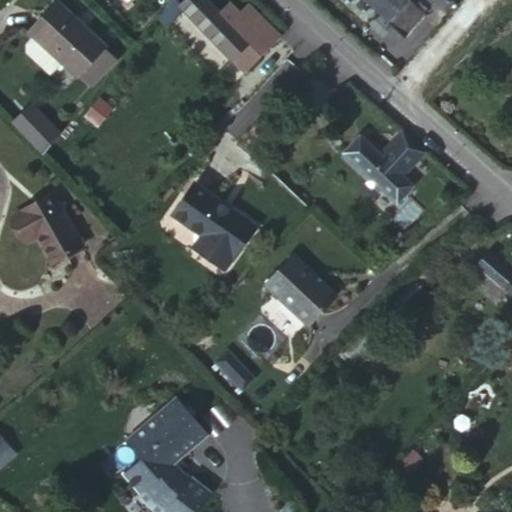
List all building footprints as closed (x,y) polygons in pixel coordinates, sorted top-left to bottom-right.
[(183,0),(178,5),(183,11),(246,71),(279,37),(248,6),(230,24),(205,0),(183,0)] [(349,0),(352,2),(352,0),(364,0),(404,36),(425,14),(409,0),(349,0)] [(437,0),(416,0),(428,10),(437,0)] [(36,36),(64,7),(58,3),(31,31),(36,36)] [(166,26),(183,11),(178,5),(162,21),(166,26)] [(106,46),(64,7),(36,36),(29,44),(30,50),(50,70),(61,59),(78,74),(106,46)] [(104,48),(80,73),(91,84),(116,60),(104,48)] [(33,109),(14,128),(42,156),(61,138),(33,109)] [(412,185),(360,136),(346,152),(397,201),(412,185)] [(259,228),(198,186),(176,216),(206,237),(200,246),(231,269),(259,228)] [(15,215),(27,237),(41,230),(58,259),(83,245),(52,194),(15,215)] [(41,230),(27,237),(29,242),(38,238),(53,263),(58,259),(41,230)] [(511,250),(504,261),(489,248),(474,266),(481,272),(473,283),(497,303),(505,294),(511,299),(511,250)] [(320,280),(296,259),(269,289),(313,329),(341,299),(327,287),(325,288),(319,282),(320,280)] [(424,280),(418,272),(402,289),(414,301),(425,290),(419,284),(424,280)] [(402,289),(393,299),(405,309),(414,301),(402,289)] [(222,369),(235,356),(228,348),(215,361),(222,369)] [(250,370),(235,356),(222,369),(242,390),(249,383),(243,377),(250,370)] [(256,377),(250,370),(243,377),(249,383),(256,377)] [(211,434),(178,397),(128,441),(144,458),(126,476),(142,495),(143,494),(152,505),(160,511),(199,511),(216,492),(196,475),(194,477),(191,474),(184,471),(178,463),(211,434)] [(0,458),(12,449),(0,435),(0,458)]
